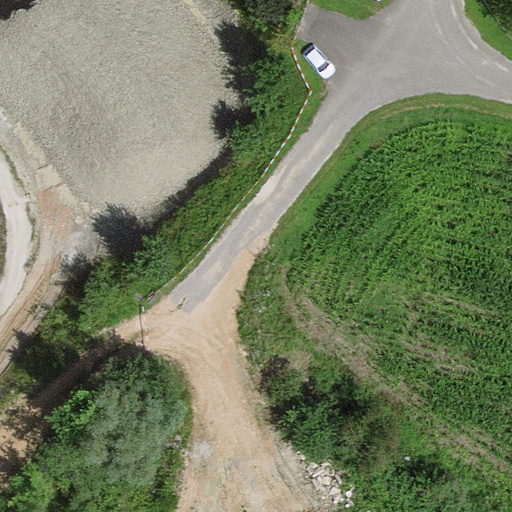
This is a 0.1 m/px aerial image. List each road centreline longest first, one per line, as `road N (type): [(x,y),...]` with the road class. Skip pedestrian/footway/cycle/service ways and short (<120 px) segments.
road 1 (track): [(394,45),(182,326),(276,511)]
road 2 (track): [(182,326),(59,396),(0,455)]
road 3 (track): [(394,45),(243,0)]
road 4 (track): [(511,85),(394,45)]
